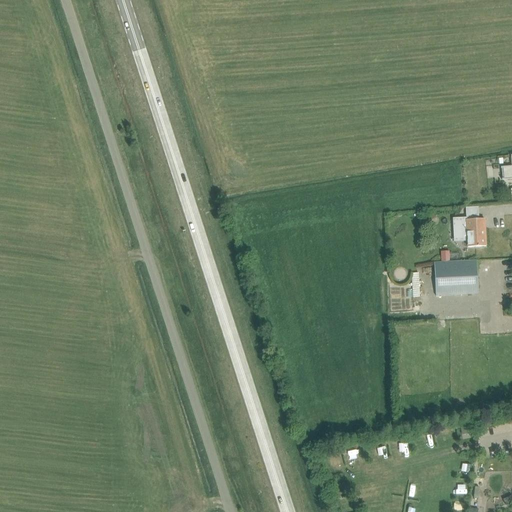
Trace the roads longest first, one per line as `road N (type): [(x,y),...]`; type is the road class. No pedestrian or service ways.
road 1 (secondary): [(287,511),(122,0)]
road 2 (unclassified): [(230,511),(65,0)]
